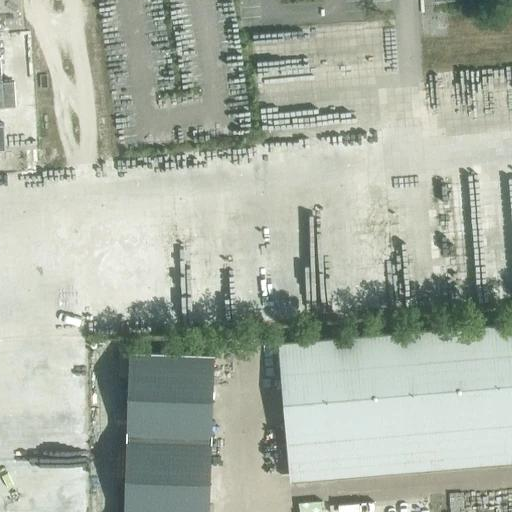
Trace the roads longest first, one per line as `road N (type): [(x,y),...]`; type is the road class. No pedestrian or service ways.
road 1 (unknown): [(396,0),(397,87),(379,127),(370,230),(314,242),(0,264)]
road 2 (unknown): [(236,511),(233,419),(248,402),(271,401)]
